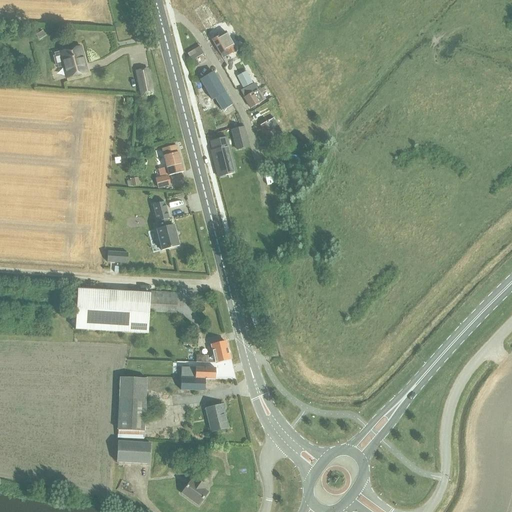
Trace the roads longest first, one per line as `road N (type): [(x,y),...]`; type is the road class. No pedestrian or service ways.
road 1 (secondary): [(227,280),(158,15)]
road 2 (unclassified): [(158,15),(184,21),(224,79),(248,126),(266,206)]
road 3 (unclassified): [(227,280),(0,270)]
road 4 (unclassified): [(427,511),(444,478),(446,416),(459,381),(511,324)]
